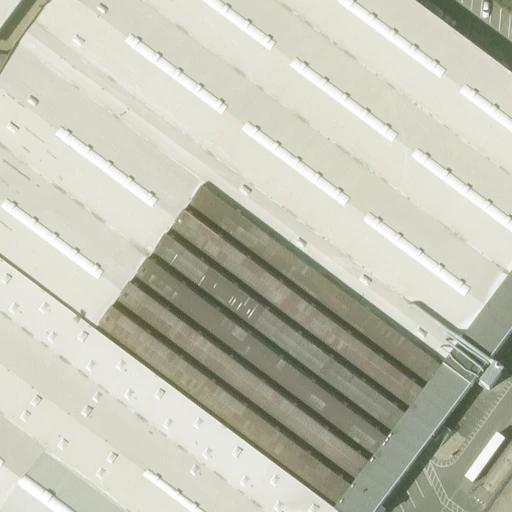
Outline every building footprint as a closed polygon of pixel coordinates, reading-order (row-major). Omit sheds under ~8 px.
[(511,272),(511,78),(407,0),(54,0),(18,48),(0,81),(0,183),(72,88),(206,188),(443,365),(511,272)] [(206,188),(72,88),(0,183),(0,260),(97,332),(97,333),(206,188)] [(443,365),(206,188),(97,333),(97,332),(96,334),(333,511),(380,511),(472,389),(473,390),(474,389),(443,365)] [(97,332),(0,260),(0,417),(48,453),(3,511),(333,511),(96,334),(97,332)] [(0,417),(0,511),(3,511),(48,453),(0,417)]
